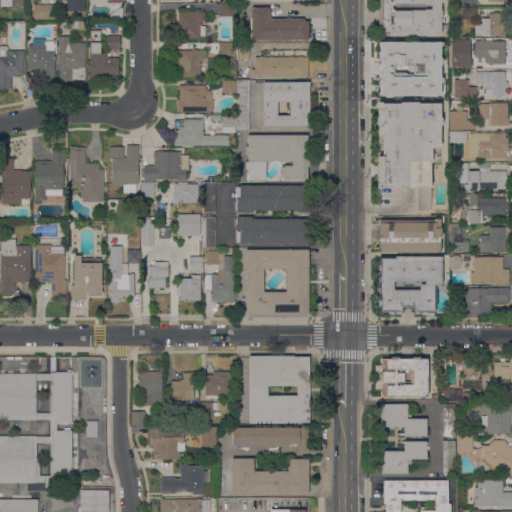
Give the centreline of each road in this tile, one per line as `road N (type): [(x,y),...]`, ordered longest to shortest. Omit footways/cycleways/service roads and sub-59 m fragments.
road 1 (residential): [(511,335),(0,335)]
road 2 (tertiary): [(344,270),(343,0)]
road 3 (residential): [(0,122),(116,112),(136,103),(141,0)]
road 4 (residential): [(130,511),(117,335)]
